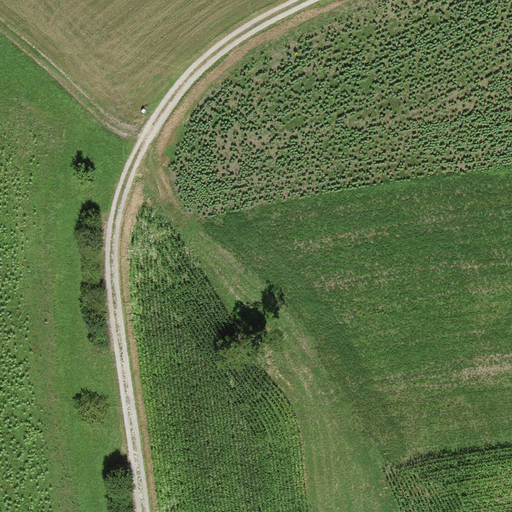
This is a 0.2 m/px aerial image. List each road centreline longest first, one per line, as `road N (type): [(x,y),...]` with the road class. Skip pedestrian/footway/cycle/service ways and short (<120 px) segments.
road 1 (track): [(139,511),(115,336),(114,194),(138,133),(188,71),(297,0)]
road 2 (track): [(138,133),(110,123),(0,25)]
